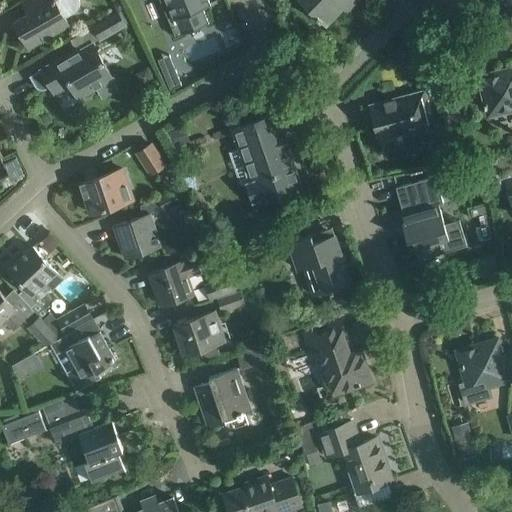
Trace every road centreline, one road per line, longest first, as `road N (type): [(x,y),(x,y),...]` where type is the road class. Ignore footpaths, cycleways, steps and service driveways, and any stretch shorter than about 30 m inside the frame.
road 1 (residential): [(196,472),(138,310),(55,223),(39,188)]
road 2 (residential): [(39,188),(269,55)]
road 3 (residential): [(402,318),(320,96)]
road 4 (residential): [(465,511),(423,438),(402,318)]
road 5 (residential): [(320,96),(403,17),(475,0)]
